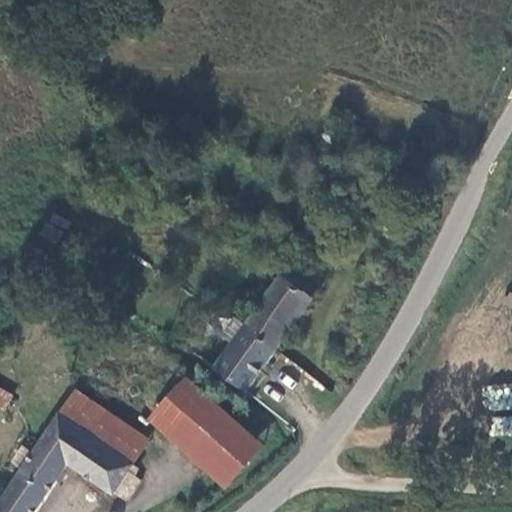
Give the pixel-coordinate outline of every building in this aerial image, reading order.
[(326,278),(297,255),(215,368),(245,389),(326,278)] [(155,416),(228,482),(261,445),(188,380),(155,416)] [(0,409),(4,411),(12,396),(0,389),(0,409)] [(75,392),(58,416),(131,465),(147,443),(75,392)] [(131,465),(58,416),(0,500),(0,511),(36,511),(70,464),(114,491),(131,465)] [(494,433),(511,434),(511,421),(494,420),(494,433)]
